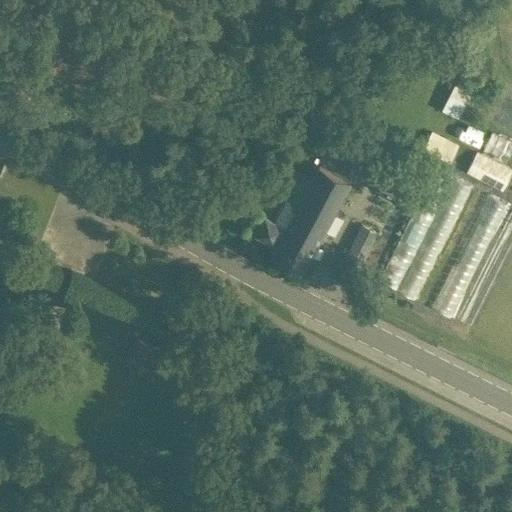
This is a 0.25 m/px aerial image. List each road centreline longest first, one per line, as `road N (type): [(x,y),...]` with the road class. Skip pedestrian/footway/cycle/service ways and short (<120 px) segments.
road 1 (secondary): [(511,405),(251,275),(0,126)]
road 2 (track): [(242,0),(248,73),(220,102),(182,112),(15,83)]
